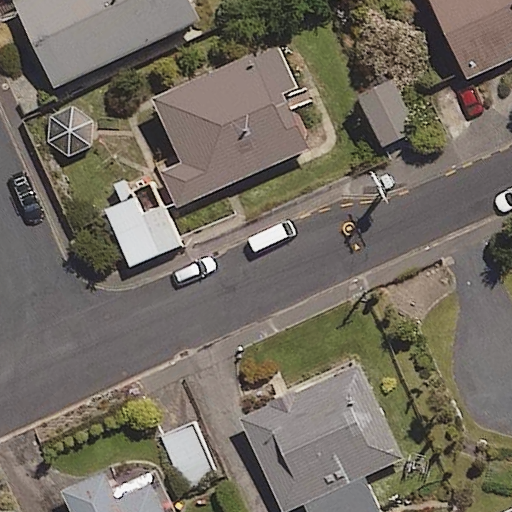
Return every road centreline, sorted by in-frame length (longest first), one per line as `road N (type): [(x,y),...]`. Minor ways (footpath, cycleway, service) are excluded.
road 1 (residential): [(511,173),(62,366)]
road 2 (residential): [(0,222),(62,366)]
